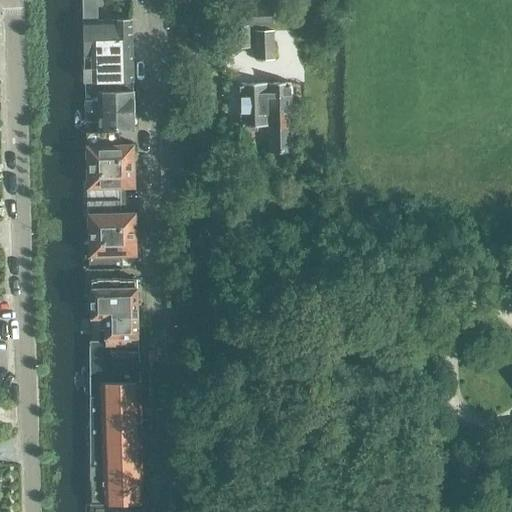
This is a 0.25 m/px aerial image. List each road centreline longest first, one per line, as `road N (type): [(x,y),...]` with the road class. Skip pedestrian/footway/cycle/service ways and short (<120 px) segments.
road 1 (secondary): [(169,511),(157,0)]
road 2 (unclassified): [(29,511),(19,237)]
road 3 (unclassified): [(19,237),(11,0)]
